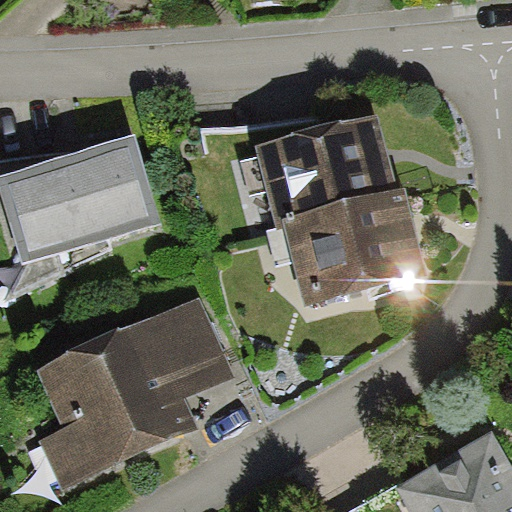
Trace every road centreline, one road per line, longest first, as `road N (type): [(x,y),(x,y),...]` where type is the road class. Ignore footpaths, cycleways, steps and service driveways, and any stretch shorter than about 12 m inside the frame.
road 1 (residential): [(167,511),(439,350),(478,292),(494,215),(487,51)]
road 2 (residential): [(0,60),(487,51)]
